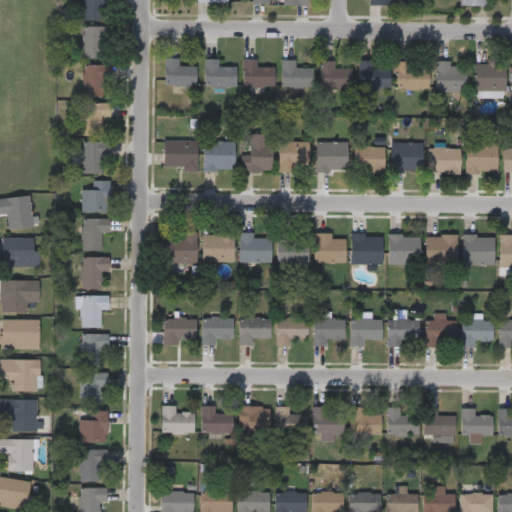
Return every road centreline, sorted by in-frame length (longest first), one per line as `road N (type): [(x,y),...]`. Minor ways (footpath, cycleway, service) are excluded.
road 1 (residential): [(141,0),(135,511)]
road 2 (residential): [(511,209),(136,202)]
road 3 (residential): [(511,382),(136,379)]
road 4 (residential): [(511,37),(140,34)]
